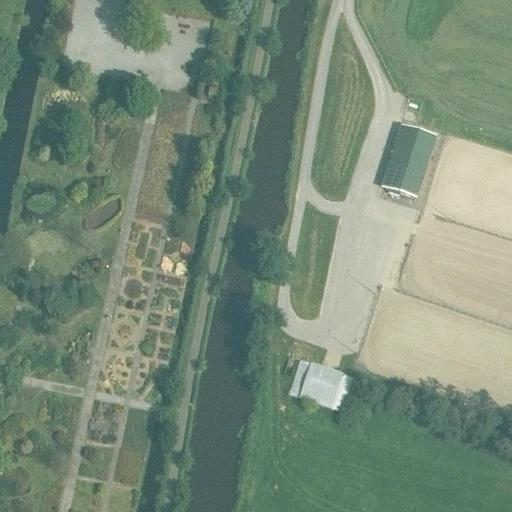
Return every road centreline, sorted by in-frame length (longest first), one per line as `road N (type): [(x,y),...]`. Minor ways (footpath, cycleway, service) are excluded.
road 1 (unclassified): [(165,511),(269,0)]
road 2 (track): [(63,511),(156,93)]
